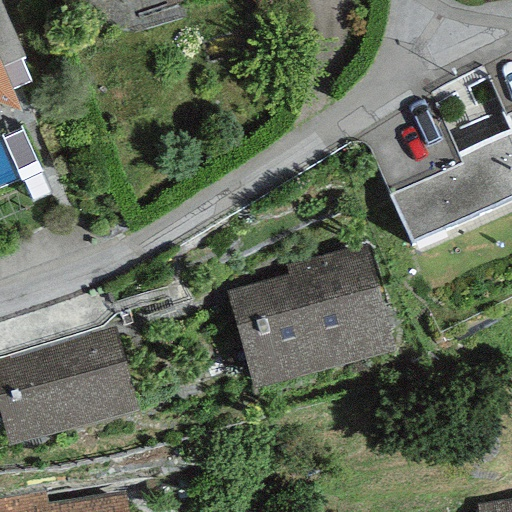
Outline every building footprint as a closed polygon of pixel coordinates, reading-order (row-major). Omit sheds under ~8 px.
[(76,0),(78,6),(108,0),(164,0),(169,16),(221,0),(76,0)] [(0,11),(0,115),(25,125),(11,98),(30,88),(0,11)] [(390,199),(413,252),(511,210),(511,140),(510,135),(456,158),(461,170),(390,199)] [(365,251),(306,267),(309,280),(227,301),(254,406),(396,369),(365,251)] [(114,334),(0,364),(0,437),(7,462),(139,427),(114,334)] [(47,511),(45,493),(0,499),(0,511),(126,511),(124,499),(48,511),(47,511)]
